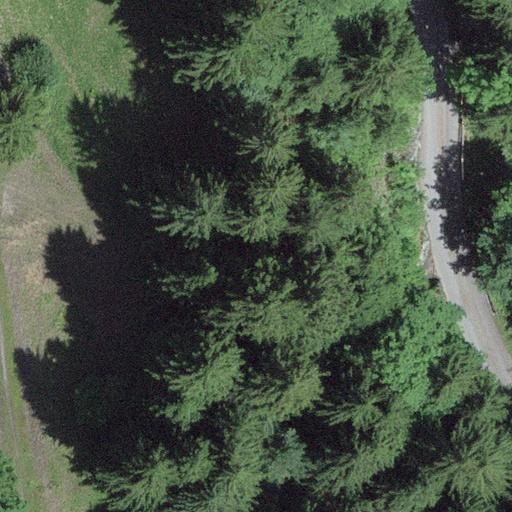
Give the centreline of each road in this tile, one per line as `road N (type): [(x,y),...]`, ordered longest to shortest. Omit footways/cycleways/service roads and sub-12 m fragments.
road 1 (unclassified): [(511,288),(447,0)]
road 2 (track): [(0,388),(24,511)]
